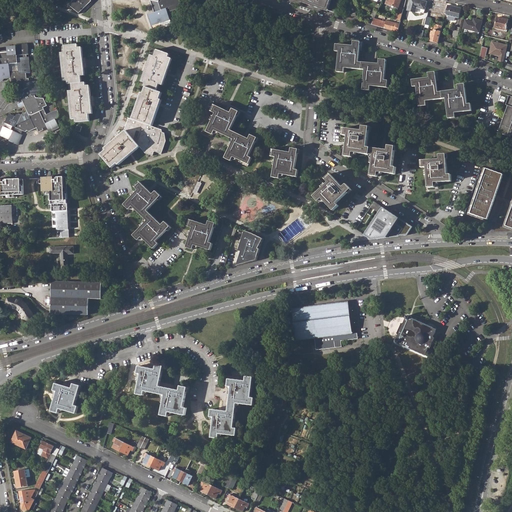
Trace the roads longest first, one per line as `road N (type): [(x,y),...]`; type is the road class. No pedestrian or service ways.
road 1 (secondary): [(143,326),(341,277),(511,260)]
road 2 (secondary): [(436,244),(291,263),(139,308)]
road 3 (residential): [(108,28),(313,95)]
road 4 (residential): [(436,244),(432,228),(312,148),(313,95)]
road 5 (residential): [(511,85),(324,20)]
road 6 (residential): [(139,308),(91,161)]
road 7 (secondary): [(0,378),(40,357),(143,326)]
road 8 (secondary): [(139,308),(0,350)]
road 9 (tertiary): [(480,511),(511,381)]
